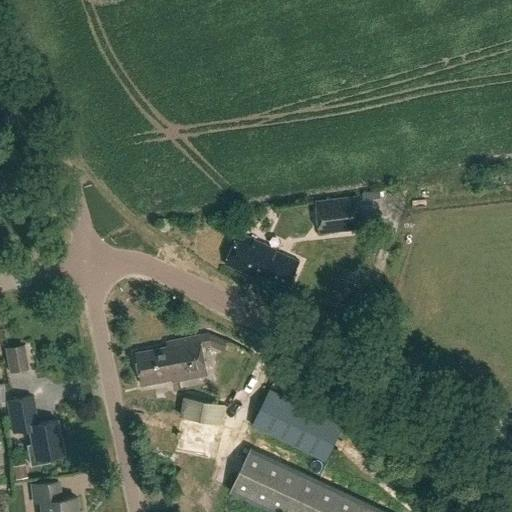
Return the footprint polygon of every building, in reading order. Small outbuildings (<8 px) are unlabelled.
[(360,230),(356,196),(315,201),(319,235),(360,230)] [(245,274),(248,268),(289,286),(300,261),(276,251),(276,249),(238,233),(225,265),(245,274)] [(166,342),(167,348),(135,354),(142,385),(172,379),(173,382),(207,375),(199,336),(166,342)] [(27,369),(23,344),(3,347),(7,372),(27,369)] [(344,423),(270,387),(251,426),(325,462),(344,423)] [(225,404),(182,396),(172,453),(215,461),(225,404)] [(9,402),(13,426),(38,421),(33,398),(9,402)] [(61,452),(56,420),(30,424),(35,456),(61,452)] [(387,511),(250,448),(229,492),(271,511),(387,511)] [(61,497),(59,478),(34,481),(36,502),(42,501),(43,511),(79,511),(77,495),(61,497)]
